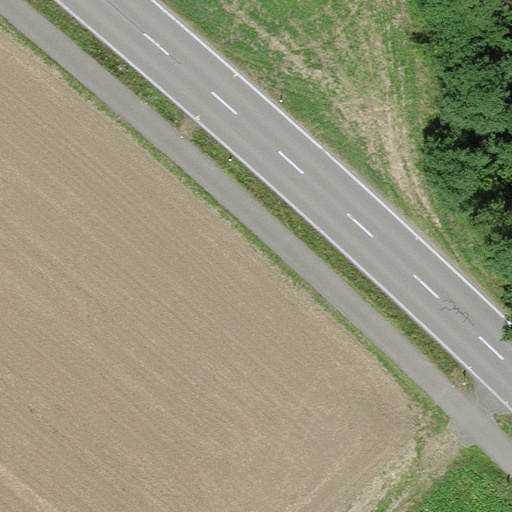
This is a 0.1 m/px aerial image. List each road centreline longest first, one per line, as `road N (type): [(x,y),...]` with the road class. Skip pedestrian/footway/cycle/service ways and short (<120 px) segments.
road 1 (primary): [(511,353),(109,0)]
road 2 (track): [(511,367),(383,511)]
